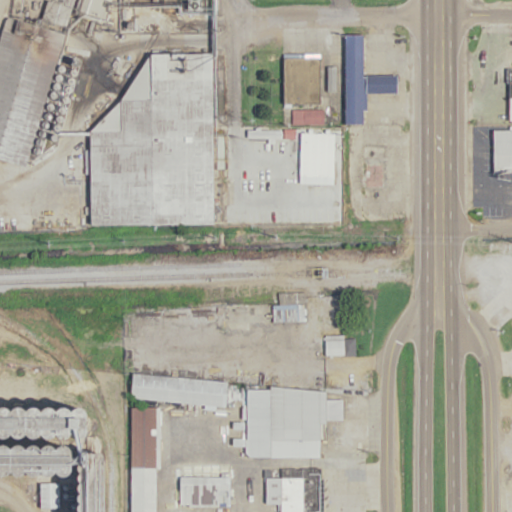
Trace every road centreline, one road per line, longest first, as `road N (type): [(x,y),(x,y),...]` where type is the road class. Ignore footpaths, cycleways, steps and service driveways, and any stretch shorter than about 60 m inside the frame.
road 1 (residential): [(481,511),(476,347),(467,318),(437,285),(395,333),(382,372),(385,511)]
road 2 (trunk): [(435,0),(437,285)]
road 3 (residential): [(230,14),(511,13)]
road 4 (trunk): [(450,511),(449,330),(437,285)]
road 5 (trunk): [(437,285),(425,335),(424,511)]
